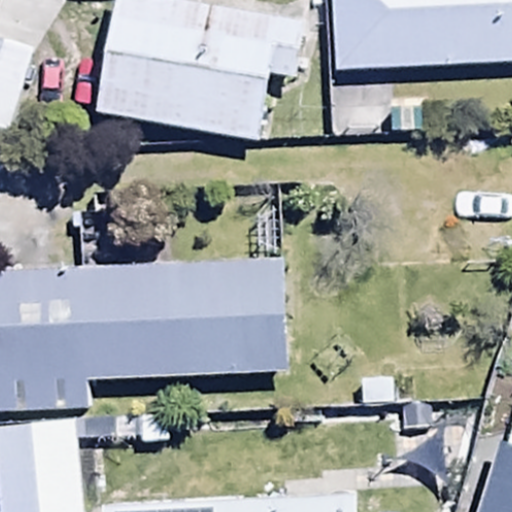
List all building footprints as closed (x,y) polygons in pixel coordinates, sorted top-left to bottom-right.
[(308,32),(141,0),(119,0),(96,120),(263,152),(276,84),(297,88),(308,32)] [(511,0),(333,0),(337,79),(511,72),(511,0)] [(0,163),(7,163),(34,52),(0,43),(0,163)] [(387,90),(328,90),(328,144),(387,144),(387,90)] [(285,269),(0,279),(0,421),(89,419),(89,392),(289,385),(285,269)] [(83,511),(77,427),(0,433),(0,511),(83,511)] [(499,449),(477,511),(511,511),(511,438),(507,452),(499,449)]
